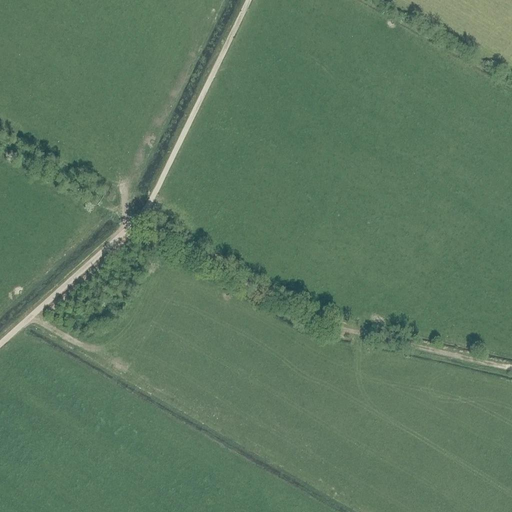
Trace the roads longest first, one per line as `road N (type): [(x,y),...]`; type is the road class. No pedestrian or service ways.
road 1 (track): [(137,219),(307,318),(511,369)]
road 2 (track): [(137,219),(248,0)]
road 3 (track): [(0,343),(137,219)]
road 4 (track): [(0,142),(137,219)]
